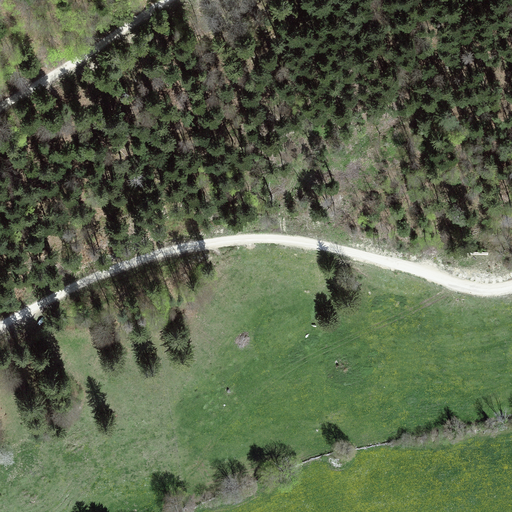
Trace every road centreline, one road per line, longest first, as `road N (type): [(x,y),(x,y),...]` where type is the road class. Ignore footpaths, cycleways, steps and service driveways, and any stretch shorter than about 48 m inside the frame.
road 1 (track): [(511,291),(482,291),(289,240),(202,242),(107,266),(0,330)]
road 2 (track): [(0,108),(161,0)]
